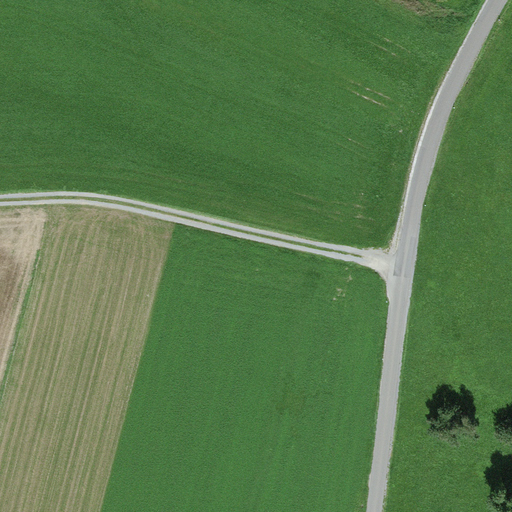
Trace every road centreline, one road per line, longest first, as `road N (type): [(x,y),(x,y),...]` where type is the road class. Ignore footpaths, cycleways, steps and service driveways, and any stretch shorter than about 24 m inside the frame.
road 1 (unclassified): [(500,0),(422,174),(403,261),(376,511)]
road 2 (track): [(0,205),(107,204),(402,272)]
